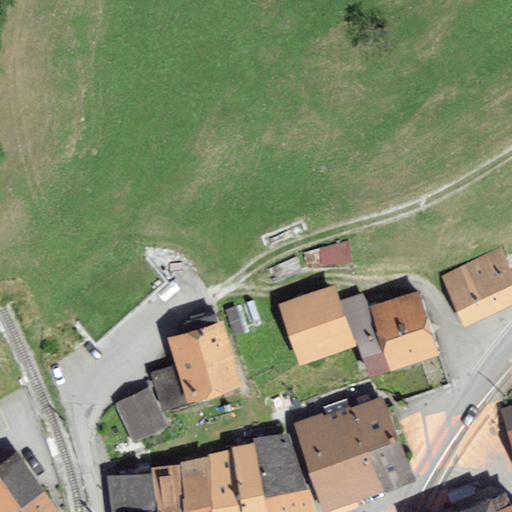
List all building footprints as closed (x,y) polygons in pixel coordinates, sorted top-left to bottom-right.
[(511,266),(505,252),(447,279),(465,318),(511,296),(511,266)] [(335,283),(285,302),(304,354),(355,335),(335,283)] [(444,351),(421,294),(379,311),(401,367),(444,351)] [(226,323),(169,338),(177,365),(188,403),(243,389),(226,323)] [(188,403),(177,365),(151,373),(162,411),(188,403)] [(150,390),(116,404),(133,443),(167,429),(150,390)] [(380,398),(299,425),(327,510),(408,483),(380,398)] [(511,406),(503,410),(511,437),(511,406)] [(311,511),(292,436),(259,445),(277,511),(311,511)] [(277,511),(259,445),(228,453),(243,511),(277,511)] [(56,511),(59,510),(19,449),(0,461),(0,511),(56,511)] [(243,511),(228,453),(155,469),(160,511),(243,511)] [(160,511),(155,469),(114,475),(119,511),(160,511)] [(511,511),(511,491),(462,511),(511,511)]
